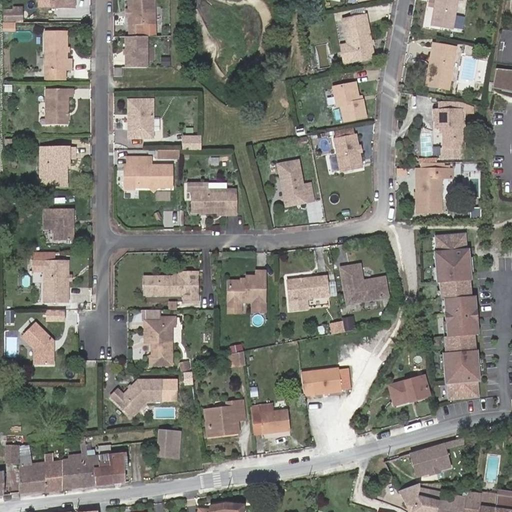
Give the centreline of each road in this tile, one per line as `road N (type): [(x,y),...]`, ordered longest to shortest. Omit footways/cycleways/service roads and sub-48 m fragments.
road 1 (residential): [(107,243),(303,243),(380,228),(414,0)]
road 2 (residential): [(11,508),(368,452)]
road 3 (residential): [(105,0),(107,243)]
road 4 (residential): [(368,452),(511,422)]
road 5 (unknown): [(494,422),(498,300),(511,283)]
